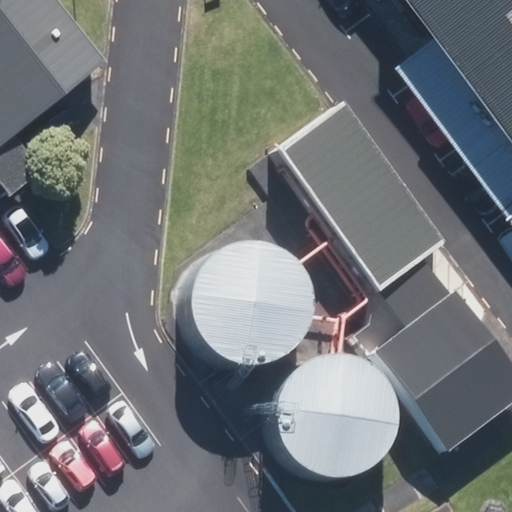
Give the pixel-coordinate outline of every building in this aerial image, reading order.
[(0,0),(0,155),(128,57),(82,0),(0,0)] [(511,214),(511,0),(408,0),(434,36),(398,68),(511,214)] [(279,159),(378,291),(441,243),(344,111),(279,159)] [(295,352),(308,335),(315,314),(316,292),(309,271),(295,254),(277,242),(256,237),(234,239),(214,247),(198,262),(187,281),(184,303),(187,324),(197,343),(213,358),(233,367),(255,369),(276,363),(295,352)] [(372,357),(446,453),(511,402),(511,374),(451,295),(372,357)] [(373,462),(386,445),(392,426),(391,405),(384,386),(371,370),(354,359),(334,354),(313,356),(294,364),(279,379),(269,397),(266,418),(269,439),(280,457),(296,471),(315,479),(336,480),(357,474),(373,462)]
